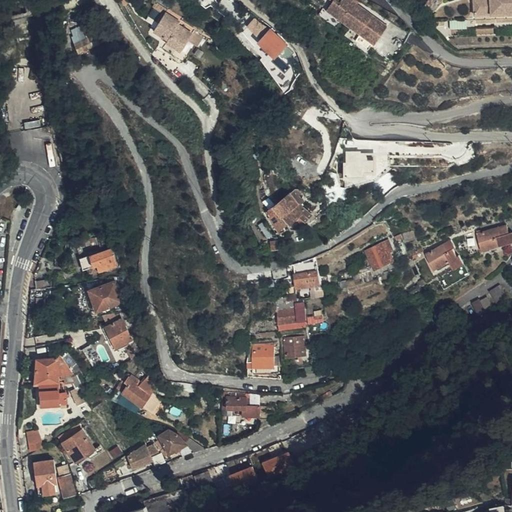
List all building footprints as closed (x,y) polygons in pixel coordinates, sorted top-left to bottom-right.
[(333,0),(333,1),(327,9),(359,33),(372,42),(373,44),(387,26),(358,4),(351,0),(341,0),(340,2),(337,0),(333,0)] [(429,0),(426,5),(436,11),(442,0),(429,0)] [(511,0),(475,0),(477,14),(494,12),(493,8),(511,6),(511,0)] [(155,30),(169,38),(180,26),(183,24),(181,23),(183,21),(168,10),(166,14),(155,30)] [(274,28),(265,20),(256,29),(265,37),(261,41),(276,56),(287,44),(272,30),(274,28)] [(72,26),(78,51),(90,48),(85,23),(72,26)] [(180,26),(169,38),(167,40),(182,50),(195,33),(183,24),(180,26)] [(295,69),(293,58),(286,59),(288,70),(295,69)] [(291,77),(297,81),(300,76),(295,71),(291,77)] [(345,161),(345,177),(367,177),(367,172),(377,172),(377,152),(362,152),(362,150),(347,150),(347,161),(345,161)] [(291,194),(275,205),(283,215),(284,214),(292,221),(301,213),(307,219),(312,213),(299,204),(291,194)] [(511,242),(511,231),(509,232),(507,225),(478,233),(482,251),(511,242)] [(98,243),(97,236),(82,237),(83,244),(98,243)] [(395,261),(391,252),(394,250),(390,241),(368,251),(376,270),(395,261)] [(435,270),(458,257),(454,249),(450,251),(446,244),(427,254),(435,270)] [(117,265),(111,247),(81,257),(84,269),(90,268),(91,272),(92,272),(117,265)] [(308,262),(310,273),(320,272),(317,259),(308,262)] [(299,286),(299,287),(319,284),(323,283),(322,278),(320,272),(310,273),(297,275),(299,286)] [(322,278),(323,283),(347,278),(346,273),(322,278)] [(121,301),(114,281),(90,290),(96,310),(121,301)] [(494,303),(507,298),(502,284),(489,289),(491,294),(473,301),(478,314),(495,307),(494,303)] [(325,298),(324,292),(324,289),(314,291),(316,298),(325,298)] [(277,309),(277,305),(257,305),(257,308),(251,309),(250,327),(278,324),(277,309)] [(297,307),(277,309),(278,324),(299,321),(297,307)] [(132,339),(122,317),(105,326),(115,347),(132,339)] [(34,331),(35,337),(46,335),(44,329),(34,331)] [(280,338),(281,343),(285,342),(288,356),(306,356),(304,337),(280,338)] [(101,358),(91,342),(84,346),(90,356),(94,355),(97,360),(101,358)] [(248,361),(248,367),(254,367),(254,374),(270,373),(271,377),(277,376),(276,371),(279,371),(279,366),(280,365),(278,343),(254,344),(254,361),(248,361)] [(82,369),(66,349),(57,356),(68,370),(69,370),(74,377),(83,370),(83,369),(82,369)] [(36,361),(35,385),(40,384),(58,383),(56,360),(36,361)] [(157,383),(149,375),(143,381),(151,389),(157,383)] [(151,393),(129,377),(125,382),(128,384),(122,391),(141,405),(149,394),(156,399),(158,396),(152,391),(151,393)] [(59,390),(58,383),(40,384),(40,393),(42,394),(42,405),(60,404),(60,407),(66,407),(65,396),(69,396),(69,391),(64,391),(64,390),(59,390)] [(81,405),(86,401),(78,387),(76,389),(72,391),(81,405)] [(222,394),(222,408),(229,408),(240,409),(240,415),(260,415),(260,418),(270,418),(270,404),(246,403),(246,395),(222,394)] [(82,419),(59,434),(64,441),(83,428),(86,426),(82,419)] [(83,428),(64,441),(77,461),(96,448),(83,428)] [(168,452),(186,444),(179,435),(172,432),(170,429),(159,435),(168,452)] [(41,447),(36,430),(23,434),(29,452),(41,447)] [(322,433),(261,460),(267,477),(329,450),(322,433)] [(186,444),(196,452),(205,448),(190,437),(186,444)] [(129,456),(133,468),(145,463),(153,460),(151,454),(159,451),(155,443),(148,446),(146,444),(136,451),(135,449),(130,452),(131,454),(129,456)] [(230,471),(234,482),(238,490),(267,477),(261,460),(260,458),(230,471)] [(56,475),(54,460),(34,462),(39,494),(55,492),(53,475),(56,475)] [(147,466),(145,463),(133,468),(129,470),(130,472),(147,466)] [(74,494),(69,475),(65,465),(59,467),(61,476),(59,477),(65,497),(74,494)] [(238,490),(234,482),(219,489),(221,497),(238,490)] [(190,511),(184,489),(146,500),(147,506),(127,511),(190,511)]
